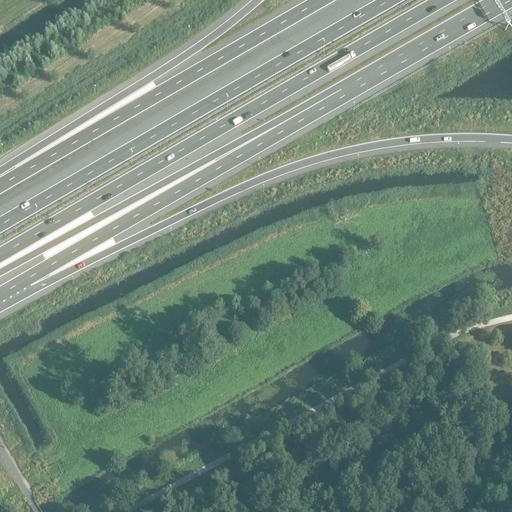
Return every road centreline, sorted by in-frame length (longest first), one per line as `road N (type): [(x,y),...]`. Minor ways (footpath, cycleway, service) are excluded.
road 1 (motorway): [(25,280),(326,154),(426,138),(511,139)]
road 2 (motorway): [(0,256),(442,0)]
road 3 (motorway): [(390,0),(0,220)]
road 4 (motorway): [(0,270),(342,92)]
road 5 (motorway): [(322,0),(0,184)]
road 6 (motorway): [(25,280),(342,92)]
road 7 (motorway): [(259,0),(0,179)]
road 8 (motorway): [(342,92),(506,0)]
